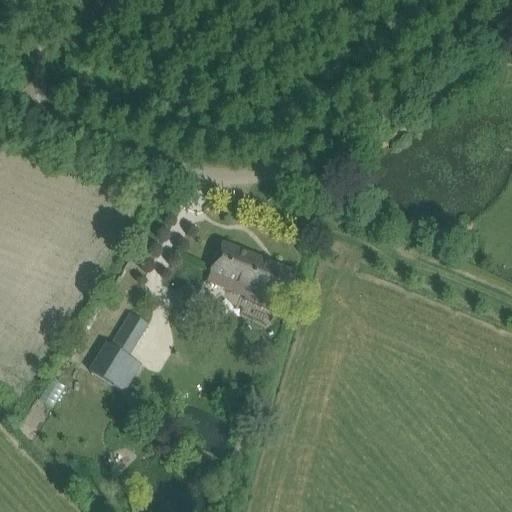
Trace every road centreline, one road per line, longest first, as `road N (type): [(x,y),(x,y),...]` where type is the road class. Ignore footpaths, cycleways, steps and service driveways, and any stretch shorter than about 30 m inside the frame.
road 1 (unclassified): [(496,0),(265,175),(205,179),(33,115)]
road 2 (track): [(511,306),(273,212),(245,179)]
